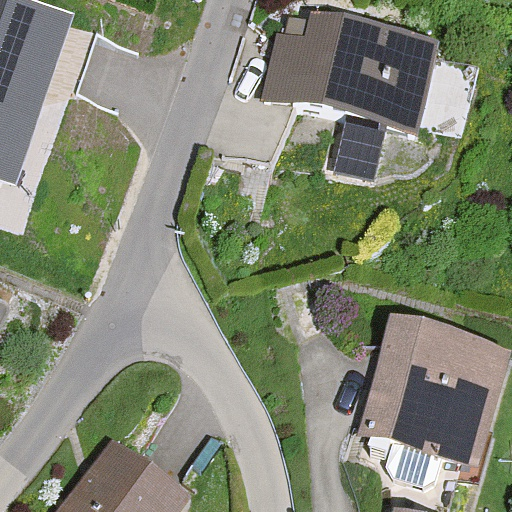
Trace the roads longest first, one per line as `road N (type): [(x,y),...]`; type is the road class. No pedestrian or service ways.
road 1 (residential): [(126,304),(221,0)]
road 2 (residential): [(126,304),(207,360),(239,409),(271,511)]
road 3 (residential): [(0,495),(68,406),(126,304)]
